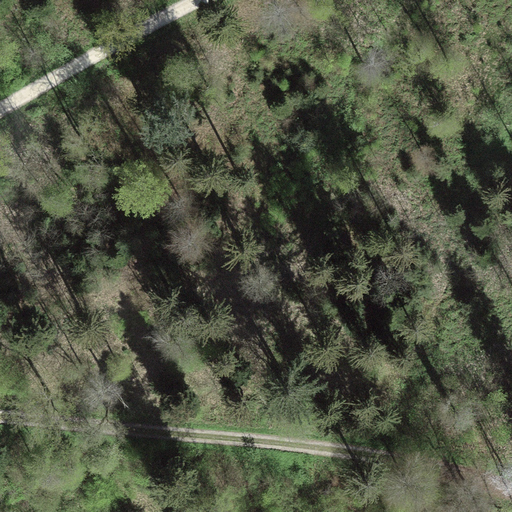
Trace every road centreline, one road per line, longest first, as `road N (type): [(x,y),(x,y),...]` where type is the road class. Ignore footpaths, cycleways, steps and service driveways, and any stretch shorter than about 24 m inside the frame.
road 1 (track): [(511,488),(383,455),(0,417)]
road 2 (track): [(0,106),(198,0)]
